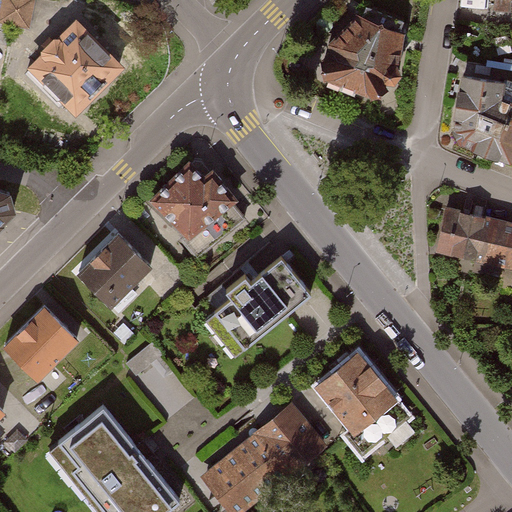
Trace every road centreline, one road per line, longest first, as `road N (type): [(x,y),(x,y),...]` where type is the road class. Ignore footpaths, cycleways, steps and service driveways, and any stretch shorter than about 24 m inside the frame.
road 1 (residential): [(511,458),(244,129),(229,92)]
road 2 (residential): [(0,291),(171,119),(229,92)]
road 3 (residential): [(444,0),(419,157)]
